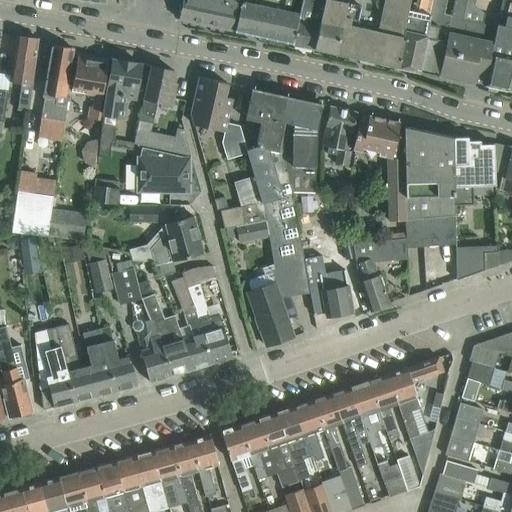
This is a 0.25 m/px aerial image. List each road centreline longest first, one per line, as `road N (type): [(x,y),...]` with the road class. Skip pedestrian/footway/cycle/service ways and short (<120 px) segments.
road 1 (tertiary): [(511,123),(382,86),(141,36)]
road 2 (residential): [(0,448),(253,375)]
road 3 (residential): [(412,511),(421,507),(461,356),(444,308)]
road 4 (residential): [(253,375),(444,308)]
road 5 (residential): [(253,375),(204,198)]
road 6 (tertiary): [(141,36),(0,10)]
